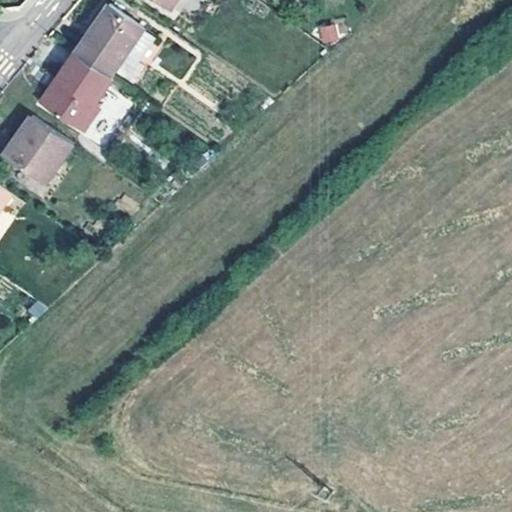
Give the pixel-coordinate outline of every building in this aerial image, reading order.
[(128,52),(146,27),(110,3),(76,52),(111,76),(128,52)] [(335,25),(321,28),(324,42),(338,39),(335,25)] [(141,60),(158,36),(146,27),(128,52),(141,60)] [(96,102),(113,78),(111,76),(76,52),(58,78),(63,81),(47,105),(84,130),(101,106),(96,102)] [(63,81),(58,78),(42,101),(47,105),(63,81)] [(511,139),(511,105),(496,88),(478,104),(487,114),(478,121),(450,147),(483,183),(508,161),(499,152),(511,139)] [(470,112),(478,121),(487,114),(478,104),(470,112)] [(46,183),(74,143),(33,114),(20,132),(5,154),(46,183)] [(0,211),(14,192),(0,182),(0,211)] [(396,248),(360,212),(316,256),(355,295),(370,280),(363,274),(359,270),(373,256),(377,260),(380,264),(396,248)] [(363,274),(377,260),(373,256),(359,270),(363,274)] [(316,321),(269,270),(216,318),(250,355),(268,338),(263,332),(275,321),(294,342),(316,321)] [(479,317),(431,361),(461,394),(508,350),(511,354),(511,315),(505,309),(487,326),(479,317)] [(241,363),(250,355),(216,318),(207,326),(241,363)] [(206,373),(185,349),(163,369),(161,367),(109,415),(135,442),(137,445),(151,431),(173,412),(170,409),(176,403),(178,405),(188,397),(184,393),(206,373)] [(162,443),(151,431),(137,445),(135,442),(131,446),(144,460),(162,443)]
